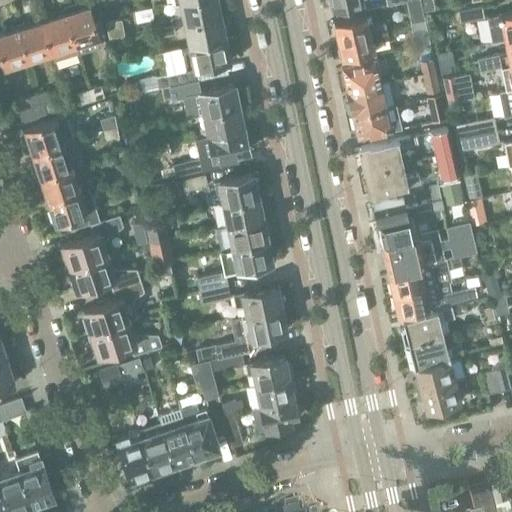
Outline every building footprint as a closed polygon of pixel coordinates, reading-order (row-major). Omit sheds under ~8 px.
[(103,44),(89,3),(88,0),(77,0),(75,1),(76,4),(65,7),(78,52),(103,44)] [(172,24),(185,21),(220,14),(218,5),(221,2),(220,0),(180,0),(184,13),(171,16),(172,24)] [(407,0),(405,0),(410,22),(425,19),(425,18),(423,11),(420,0),(407,0)] [(420,0),(423,11),(435,8),(432,0),(420,0)] [(481,4),(458,9),(461,21),(484,16),(481,4)] [(78,52),(65,7),(53,11),(54,14),(42,18),(52,49),(55,59),(78,52)] [(505,37),(511,35),(511,10),(488,15),(490,26),(502,24),(505,37)] [(185,21),(190,44),(225,37),(224,34),(227,32),(226,26),(223,25),(220,14),(185,21)] [(366,14),(334,21),(334,22),(333,25),(334,31),(337,33),(338,39),(385,28),(384,19),(368,22),(366,14)] [(105,20),(108,38),(124,35),(121,17),(105,20)] [(52,49),(42,18),(30,21),(29,18),(17,22),(28,57),(52,49)] [(425,19),(410,22),(415,43),(430,40),(425,19)] [(0,66),(28,57),(17,22),(6,26),(7,29),(0,31),(0,66)] [(173,25),(162,27),(163,34),(174,32),(173,25)] [(385,28),(338,39),(339,45),(338,47),(339,53),(342,55),(342,57),(374,49),(372,40),(388,37),(385,28)] [(501,64),(511,61),(511,35),(505,37),(508,50),(504,51),(504,53),(482,57),(484,68),(501,64)] [(225,37),(190,44),(180,46),(185,68),(155,75),(158,85),(198,77),(196,66),(230,59),(227,48),(230,46),(229,40),(225,39),(225,37)] [(439,66),(449,64),(453,63),(450,49),(436,52),(439,66)] [(419,60),(421,72),(434,69),(432,57),(419,60)] [(348,89),(381,82),(375,58),(342,66),(348,89)] [(506,89),(511,87),(511,61),(501,64),(506,89)] [(434,69),(421,72),(426,92),(439,89),(434,69)] [(443,77),(448,98),(460,95),(456,74),(443,77)] [(352,113),(353,113),(386,105),(381,82),(348,89),(347,89),(352,113)] [(101,84),(90,87),(94,98),(105,95),(101,84)] [(203,104),(205,114),(240,106),(242,104),(241,98),(238,97),(235,86),(197,94),(199,105),(203,104)] [(47,114),(43,103),(40,92),(38,87),(34,89),(36,93),(29,95),(32,106),(19,110),(23,121),(47,114)] [(94,98),(90,87),(78,91),(82,102),(94,98)] [(40,92),(43,103),(55,99),(51,88),(40,92)] [(440,93),(426,96),(432,119),(445,116),(440,93)] [(511,101),(506,102),(506,103),(502,104),(504,115),(511,113),(511,101)] [(386,105),(353,113),(359,136),(401,127),(396,103),(386,105)] [(205,114),(209,135),(244,127),(244,126),(243,120),(245,118),(244,112),(241,111),(240,106),(205,114)] [(104,128),(117,123),(114,112),(112,113),(110,109),(106,111),(107,115),(100,117),(104,128)] [(65,114),(24,127),(25,128),(22,129),(20,133),(22,141),(26,142),(29,141),(32,151),(64,141),(73,138),(65,114)] [(457,137),(497,129),(494,115),(454,123),(457,137)] [(117,123),(104,128),(107,138),(119,135),(117,123)] [(244,127),(209,135),(212,146),(208,147),(210,157),(249,149),(247,138),(249,136),(248,130),(245,129),(244,127)] [(431,133),(436,155),(453,151),(448,129),(431,133)] [(497,129),(457,137),(459,149),(500,140),(497,129)] [(417,134),(361,146),(366,168),(403,161),(399,142),(404,141),(404,144),(412,142),(412,144),(418,142),(417,134)] [(508,164),(511,163),(511,138),(503,140),(508,164)] [(32,151),(40,174),(71,163),(64,141),(32,151)] [(453,151),(436,155),(441,178),(459,174),(453,151)] [(175,174),(204,168),(201,156),(172,162),(175,174)] [(129,158),(125,160),(116,163),(119,173),(132,169),(129,158)] [(403,161),(366,168),(367,171),(365,172),(367,183),(369,183),(371,192),(420,182),(418,173),(406,175),(403,161)] [(40,174),(47,198),(79,187),(71,163),(40,174)] [(207,184),(205,172),(182,177),(184,189),(207,184)] [(223,202),(258,194),(258,191),(260,189),(259,184),(256,183),(254,172),(215,180),(217,190),(220,189),(223,202)] [(439,184),(441,197),(443,203),(464,198),(460,179),(439,184)] [(88,184),(79,187),(47,198),(55,222),(70,217),(73,228),(91,222),(100,219),(88,184)] [(439,184),(429,186),(431,199),(441,197),(439,184)] [(227,223),(263,215),(261,206),(263,203),(262,198),(259,196),(258,194),(223,202),(227,223)] [(468,197),(472,220),(485,218),(482,194),(468,197)] [(421,201),(421,202),(405,205),(403,196),(373,202),(374,204),(372,207),(373,212),(376,215),(377,220),(433,208),(434,209),(444,207),(443,203),(441,197),(431,199),(421,201)] [(435,217),(434,209),(433,208),(377,220),(381,238),(381,239),(427,228),(425,219),(435,217)] [(119,213),(117,214),(100,219),(91,222),(94,232),(62,243),(64,251),(62,252),(66,264),(68,263),(69,266),(107,253),(102,238),(123,224),(119,213)] [(143,221),(147,241),(169,236),(164,214),(143,219),(143,221)] [(220,248),(267,238),(267,235),(269,233),(268,227),(265,226),(263,215),(227,223),(215,226),(220,248)] [(388,271),(388,272),(431,262),(431,260),(446,257),(476,250),(470,225),(469,218),(427,228),(381,239),(381,240),(382,240),(388,271)] [(136,243),(147,241),(143,221),(132,223),(136,243)] [(174,259),(169,236),(147,241),(152,263),(174,259)] [(229,247),(231,258),(233,268),(245,266),(245,268),(257,265),(257,263),(272,260),(270,250),(273,250),(270,237),(267,238),(220,248),(220,249),(229,247)] [(109,278),(112,288),(141,279),(137,267),(112,269),(107,253),(69,266),(70,268),(67,269),(71,281),(74,280),(76,288),(109,278)] [(431,262),(388,272),(393,292),(425,285),(451,280),(448,268),(446,257),(431,260),(431,262)] [(200,288),(227,282),(224,270),(197,276),(200,288)] [(489,273),(483,275),(488,295),(489,299),(501,295),(495,272),(489,273)] [(144,290),(141,279),(112,288),(115,298),(83,308),(85,316),(83,317),(87,330),(90,329),(90,331),(128,319),(138,316),(132,298),(144,290)] [(227,282),(200,288),(203,301),(230,295),(227,282)] [(244,301),(247,314),(282,306),(284,306),(282,293),(279,293),(277,284),(262,287),(261,285),(250,288),(250,289),(235,293),(237,303),(244,301)] [(425,285),(393,292),(397,313),(430,307),(430,306),(468,298),(466,288),(428,297),(425,285)] [(496,314),(508,311),(505,296),(493,299),(496,314)] [(491,304),(478,308),(482,320),(495,317),(491,304)] [(451,305),(403,318),(405,327),(401,330),(404,342),(443,332),(438,314),(442,313),(443,316),(453,313),(451,305)] [(282,306),(247,314),(249,326),(245,327),(247,337),(286,329),(284,318),(286,316),(285,310),(282,309),(282,306)] [(133,333),(128,319),(90,331),(91,333),(88,334),(92,346),(95,345),(98,354),(130,343),(133,353),(162,344),(158,332),(133,333)] [(443,332),(404,342),(407,354),(412,356),(414,364),(440,358),(463,351),(461,342),(450,345),(450,348),(447,349),(443,332)] [(502,343),(499,334),(488,338),(491,347),(502,343)] [(238,338),(191,347),(193,360),(240,350),(238,338)] [(148,351),(138,355),(143,368),(153,366),(148,351)] [(209,358),(211,368),(242,361),(240,351),(209,358)] [(253,371),(255,383),(293,375),(293,374),(292,374),(290,362),(286,363),(285,354),(246,361),(248,372),(253,371)] [(416,387),(416,388),(455,377),(465,374),(460,356),(441,361),(440,358),(414,364),(418,377),(412,380),(416,387)] [(8,358),(0,360),(0,386),(15,382),(8,358)] [(217,394),(211,368),(209,358),(197,360),(205,398),(217,394)] [(121,379),(116,362),(98,368),(103,385),(121,379)] [(505,364),(493,367),(499,389),(511,386),(505,364)] [(493,367),(482,370),(487,392),(499,389),(493,367)] [(255,383),(260,405),(294,398),(293,392),(296,392),(292,376),(294,376),(293,375),(255,383)] [(455,377),(416,388),(416,389),(416,397),(423,397),(426,408),(444,404),(452,409),(456,400),(461,399),(455,377)] [(20,397),(0,403),(0,407),(3,417),(24,410),(20,397)] [(294,398),(260,405),(252,407),(257,429),(291,421),(290,415),(297,413),(296,410),(299,407),(298,402),(294,401),(294,398)] [(222,413),(233,411),(242,408),(240,399),(220,404),(222,413)] [(180,407),(181,409),(185,420),(197,454),(200,453),(202,454),(209,452),(209,450),(219,446),(206,406),(198,409),(195,402),(181,407),(180,407)] [(243,441),(233,411),(222,413),(225,424),(232,444),(243,441)] [(161,420),(139,428),(154,469),(164,465),(166,467),(173,464),(173,462),(176,461),(164,427),(161,420)] [(185,420),(164,427),(176,461),(177,461),(179,462),(186,460),(187,457),(197,454),(185,420)] [(139,428),(117,436),(132,476),(142,473),(143,474),(151,472),(151,469),(154,469),(139,428)] [(32,464),(21,468),(33,502),(34,502),(36,503),(43,501),(44,498),(54,495),(40,455),(30,458),(32,464)] [(0,475),(0,479),(10,510),(12,510),(13,511),(21,509),(22,506),(33,502),(21,468),(0,475)] [(0,479),(0,511),(7,511),(8,511),(10,510),(0,479)] [(495,511),(490,488),(468,493),(472,511),(495,511)]
